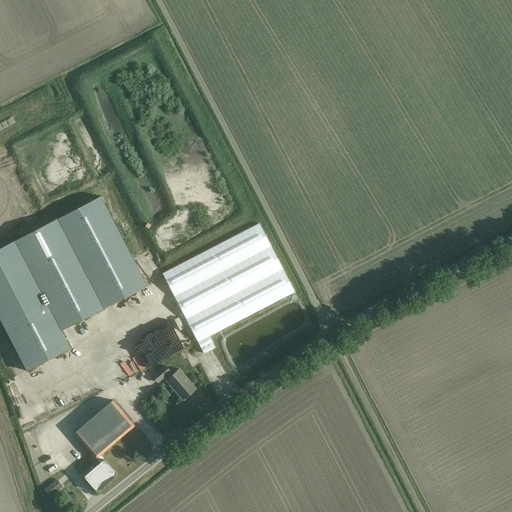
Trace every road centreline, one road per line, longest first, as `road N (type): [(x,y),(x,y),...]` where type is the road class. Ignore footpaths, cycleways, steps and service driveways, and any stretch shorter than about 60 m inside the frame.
road 1 (unclassified): [(84,511),(353,317),(511,235)]
road 2 (unknown): [(161,0),(330,332)]
road 3 (track): [(330,332),(422,511)]
